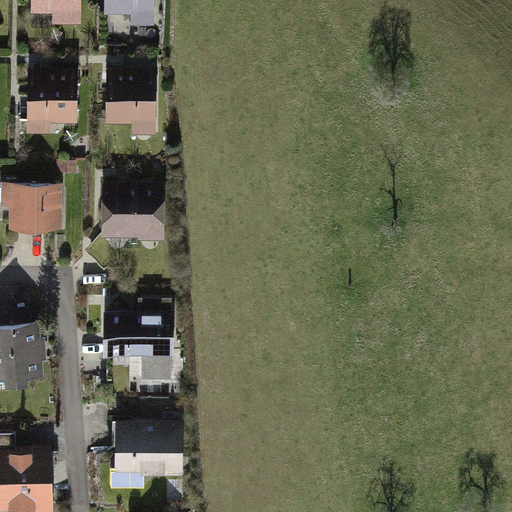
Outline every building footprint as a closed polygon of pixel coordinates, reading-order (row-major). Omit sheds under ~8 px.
[(83,0),(33,0),(33,10),(84,10),(83,0)] [(119,73),(121,125),(172,122),(170,70),(119,73)] [(38,71),(39,126),(96,125),(95,71),(38,71)] [(14,179),(13,220),(62,221),(63,180),(14,179)] [(99,181),(100,228),(166,227),(166,181),(99,181)] [(170,350),(170,307),(104,307),(104,350),(170,350)] [(42,319),(0,319),(0,371),(43,371),(42,319)] [(183,419),(120,416),(117,469),(180,473),(183,419)] [(46,448),(0,450),(0,504),(14,504),(14,510),(49,508),(46,448)]
